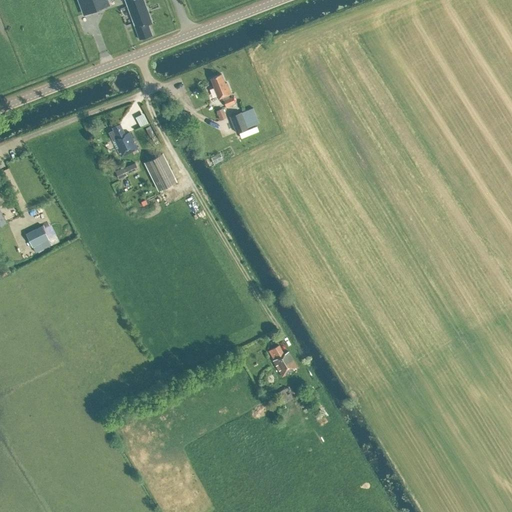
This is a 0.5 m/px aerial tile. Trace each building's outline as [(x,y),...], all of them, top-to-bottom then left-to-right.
[(107,0),(77,0),(83,14),(109,5),(107,0)] [(152,21),(143,0),(124,0),(135,27),(139,39),(152,34),(148,23),(152,21)] [(210,78),(218,99),(222,97),(226,106),(235,103),(232,96),(229,98),(228,95),(231,93),(227,82),(225,83),(221,74),(210,78)] [(217,121),(227,117),(223,107),(216,110),(217,112),(214,113),(217,121)] [(239,131),(250,127),(243,110),(232,114),(239,131)] [(142,125),(151,121),(146,111),(137,115),(142,125)] [(121,156),(137,148),(129,132),(125,134),(120,124),(112,128),(113,130),(109,132),(121,156)] [(162,154),(144,163),(158,190),(176,181),(162,154)] [(135,162),(122,168),(122,170),(118,172),(120,176),(138,168),(135,162)] [(42,226),(26,233),(32,246),(48,239),(42,226)] [(282,376),(298,367),(288,351),(284,353),(279,344),(269,350),(274,359),(273,360),(282,376)] [(275,393),(281,405),(287,401),(286,400),(292,397),(286,387),(275,393)]
